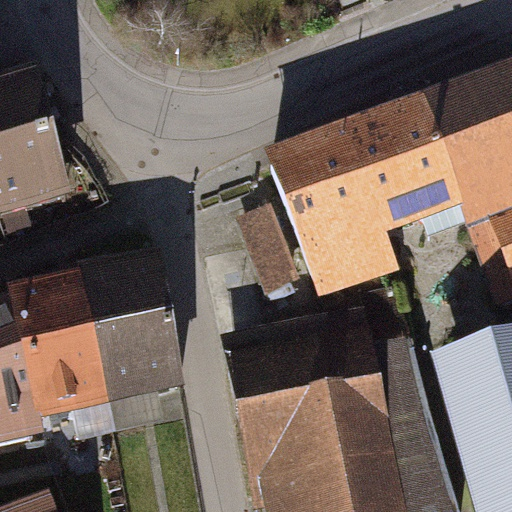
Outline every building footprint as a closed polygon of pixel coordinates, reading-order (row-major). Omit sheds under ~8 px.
[(47,62),(0,75),(0,224),(14,220),(18,236),(42,230),(37,213),(88,199),(47,62)] [(511,73),(279,156),(330,298),(411,269),(397,230),(477,202),(511,300),(511,73)] [(283,208),(250,221),(277,291),(310,279),(283,208)] [(198,389),(173,253),(97,266),(99,274),(122,403),(198,389)] [(51,416),(122,403),(99,274),(28,287),(29,299),(51,416)] [(0,438),(54,428),(51,416),(29,299),(0,311),(0,438)] [(381,310),(236,339),(271,511),(467,511),(419,339),(389,345),(381,310)] [(511,511),(511,342),(440,363),(482,511),(511,511)] [(54,511),(51,502),(23,511),(54,511)]
